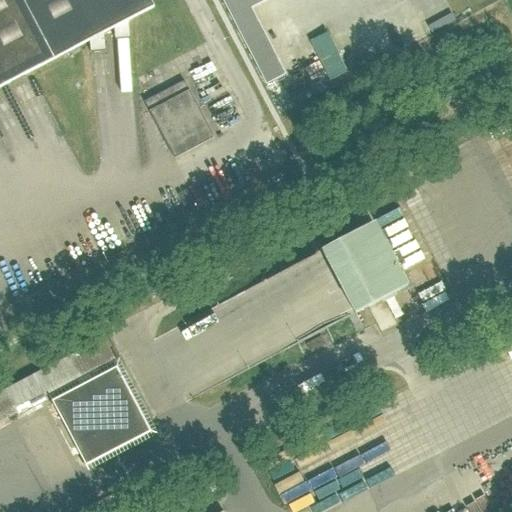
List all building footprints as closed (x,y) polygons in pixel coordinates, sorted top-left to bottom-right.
[(0,0),(0,89),(153,10),(147,0),(0,0)] [(323,28),(281,51),(303,91),(366,57),(356,40),(335,51),(323,28)] [(183,83),(144,104),(174,161),(213,141),(183,83)] [(352,236),(321,252),(354,315),(405,289),(363,210),(344,220),(352,236)] [(311,354),(325,346),(321,337),(306,345),(311,354)] [(84,469),(151,433),(102,341),(0,394),(0,416),(45,393),(84,469)]
